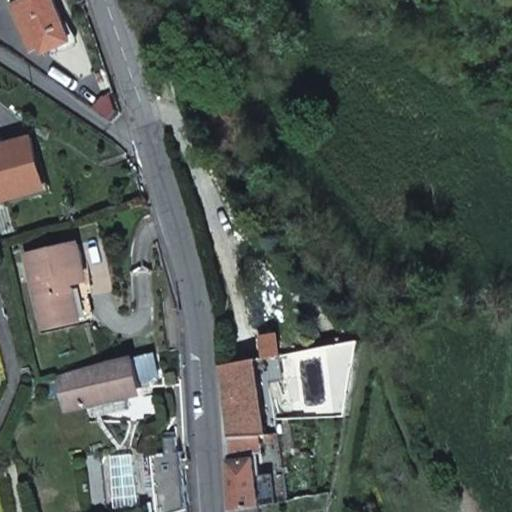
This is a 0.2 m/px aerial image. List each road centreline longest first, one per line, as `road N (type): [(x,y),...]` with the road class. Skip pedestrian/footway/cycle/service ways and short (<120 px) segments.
road 1 (residential): [(213,511),(196,284),(160,163)]
road 2 (residential): [(160,163),(0,54)]
road 3 (residential): [(160,163),(105,0)]
road 4 (unknown): [(0,317),(19,396),(0,450)]
